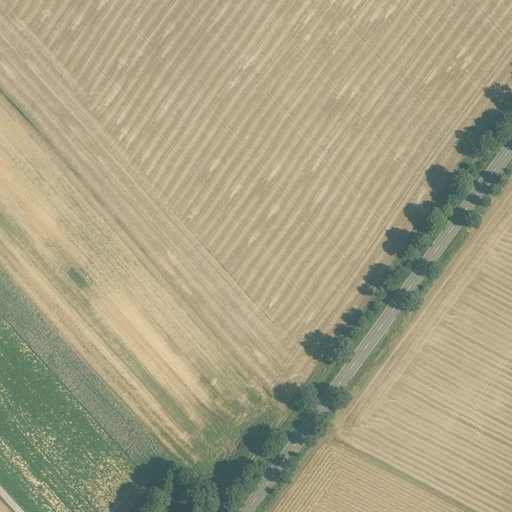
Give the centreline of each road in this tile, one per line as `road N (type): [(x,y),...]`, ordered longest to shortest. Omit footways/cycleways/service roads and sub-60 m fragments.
road 1 (track): [(511,120),(229,511)]
road 2 (secondary): [(259,511),(511,162)]
